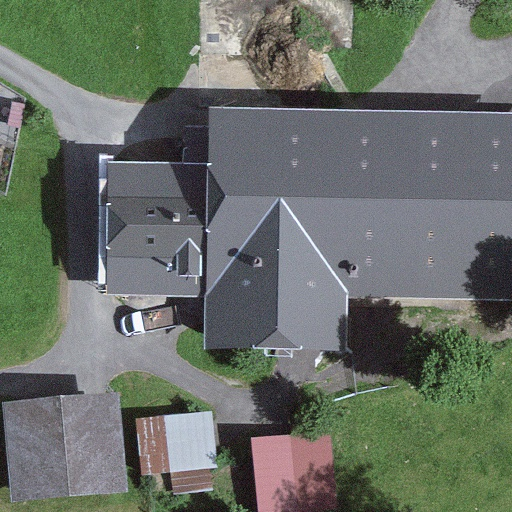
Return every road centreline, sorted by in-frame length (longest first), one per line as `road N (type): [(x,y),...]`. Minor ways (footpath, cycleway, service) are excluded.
road 1 (unknown): [(76,111),(158,133),(392,92),(490,63),(511,47)]
road 2 (track): [(322,384),(511,324)]
